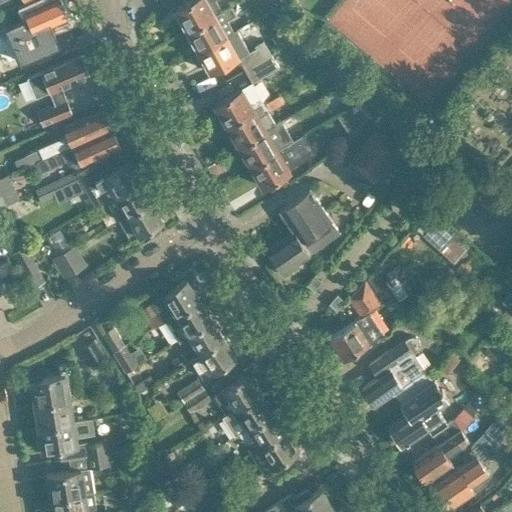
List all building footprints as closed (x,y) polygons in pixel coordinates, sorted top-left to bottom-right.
[(0,47),(66,18),(58,0),(50,0),(26,10),(29,19),(2,31),(1,30),(0,31),(0,47)] [(187,29),(231,5),(231,4),(221,9),(216,0),(189,0),(175,8),(187,29)] [(236,13),(231,5),(187,29),(198,50),(228,33),(234,30),(227,18),(236,13)] [(234,30),(228,33),(198,50),(211,73),(212,72),(211,70),(238,56),(238,57),(250,50),(237,28),(234,30)] [(238,57),(246,70),(273,54),(267,44),(264,39),(254,44),(256,47),(250,50),(238,57)] [(62,87),(90,75),(81,54),(42,70),(41,67),(26,74),(30,84),(36,98),(50,92),(55,103),(37,110),(43,124),(73,112),(67,98),(62,87)] [(273,54),(246,70),(252,81),(253,81),(279,66),(273,54)] [(265,102),(265,101),(253,81),(252,81),(215,103),(227,124),(265,102)] [(279,92),(265,101),(265,102),(227,124),(239,144),(268,127),(276,122),(268,109),(270,108),(270,109),(284,101),(279,92)] [(359,127),(368,116),(360,101),(348,108),(359,127)] [(28,163),(112,127),(104,108),(67,124),(70,133),(33,150),(33,151),(25,154),(28,163)] [(268,127),(239,144),(251,165),(278,149),(293,140),(280,119),(276,122),(268,127)] [(74,167),(121,147),(112,127),(28,163),(29,164),(36,161),(40,172),(66,160),(68,163),(74,167)] [(410,156),(375,127),(348,159),(383,188),(410,156)] [(278,149),(251,165),(264,186),(291,170),(289,168),(315,152),(304,134),(293,140),(278,149)] [(107,199),(140,180),(139,178),(140,176),(136,169),(134,169),(128,160),(98,177),(90,164),(77,170),(76,170),(36,189),(41,201),(82,182),(95,206),(107,199)] [(117,219),(151,200),(151,199),(152,196),(147,188),(145,188),(140,180),(107,199),(117,219)] [(0,205),(9,202),(0,181),(0,205)] [(294,230),(269,247),(284,270),(341,232),(311,187),(279,209),(294,230)] [(128,240),(163,220),(158,211),(159,209),(155,201),(152,201),(151,200),(117,219),(128,240)] [(423,233),(455,261),(468,246),(436,218),(429,212),(417,227),(423,232),(423,233)] [(68,248),(53,257),(64,277),(79,268),(86,264),(75,244),(68,248)] [(44,280),(25,246),(14,252),(32,286),(44,280)] [(15,277),(7,259),(0,262),(0,268),(5,281),(15,277)] [(314,289),(322,280),(315,273),(306,283),(314,289)] [(166,320),(199,298),(198,297),(200,294),(195,287),(192,287),(187,279),(153,300),(166,320)] [(363,316),(330,337),(344,358),(378,336),(364,314),(383,301),(369,279),(352,298),(363,316)] [(511,289),(502,300),(511,308),(511,289)] [(337,309),(345,299),(338,293),(329,302),(337,309)] [(178,339),(211,317),(210,316),(212,313),(207,306),(204,307),(199,298),(166,320),(178,339)] [(224,336),(218,328),(220,326),(216,319),(213,319),(211,317),(178,339),(186,351),(193,347),(197,353),(190,357),(190,358),(224,336)] [(114,325),(103,332),(114,350),(125,343),(114,325)] [(368,362),(379,378),(363,388),(375,405),(402,387),(402,386),(426,369),(413,350),(422,344),(415,332),(405,339),(368,362)] [(203,377),(236,356),(231,347),(232,345),(228,338),(225,338),(224,336),(190,358),(203,377)] [(95,338),(94,339),(83,346),(95,366),(107,358),(109,356),(104,348),(102,349),(95,338)] [(453,352),(441,367),(449,373),(461,358),(453,352)] [(31,379),(35,403),(72,397),(72,396),(80,395),(75,362),(59,364),(61,374),(31,379)] [(223,417),(260,393),(259,392),(260,389),(256,382),(253,383),(247,374),(214,394),(226,413),(222,415),(223,417)] [(150,375),(135,385),(138,391),(154,381),(150,375)] [(185,401),(205,388),(198,377),(177,390),(185,401)] [(402,445),(428,427),(439,442),(460,428),(453,418),(447,421),(438,407),(450,399),(436,381),(401,403),(407,413),(389,425),(402,445)] [(126,397),(125,386),(112,388),(114,399),(126,397)] [(211,398),(205,388),(185,401),(191,411),(211,398)] [(238,434),(272,412),(271,411),(272,408),(268,401),(265,402),(260,393),(223,417),(235,435),(237,433),(238,434)] [(75,420),(72,397),(35,403),(38,426),(75,420)] [(453,418),(460,428),(439,442),(413,460),(417,467),(416,471),(421,478),(425,479),(426,480),(454,462),(447,453),(468,439),(463,429),(474,416),(464,406),(453,418)] [(250,453),(284,431),(279,423),(280,421),(276,414),(273,414),(272,412),(238,434),(250,453)] [(109,439),(84,443),(79,443),(78,436),(92,434),(90,418),(75,420),(38,426),(42,450),(60,447),(62,459),(86,455),(111,451),(109,439)] [(477,455),(430,486),(446,510),(475,491),(475,490),(482,485),(485,482),(489,475),(487,470),(483,462),(492,456),(489,452),(498,445),(486,429),(471,446),(477,455)] [(297,451),(291,442),(292,440),(288,433),(285,434),(284,431),(250,453),(262,472),(297,451)] [(95,491),(91,467),(112,463),(112,461),(128,459),(122,449),(111,451),(86,455),(88,467),(46,474),(50,498),(95,491)] [(151,460),(139,468),(151,488),(163,480),(151,460)] [(242,499),(262,487),(255,476),(234,488),(235,489),(227,494),(232,502),(240,497),(242,499)] [(326,511),(333,507),(321,488),(311,494),(307,488),(296,495),(293,491),(260,511),(326,511)] [(155,501),(160,509),(179,497),(174,489),(155,501)] [(107,511),(97,511),(95,491),(50,498),(52,511),(120,511),(120,510),(107,511)] [(503,511),(511,506),(511,494),(487,511),(484,511),(482,507),(474,511),(503,511)] [(160,511),(180,511),(174,502),(160,511)]
